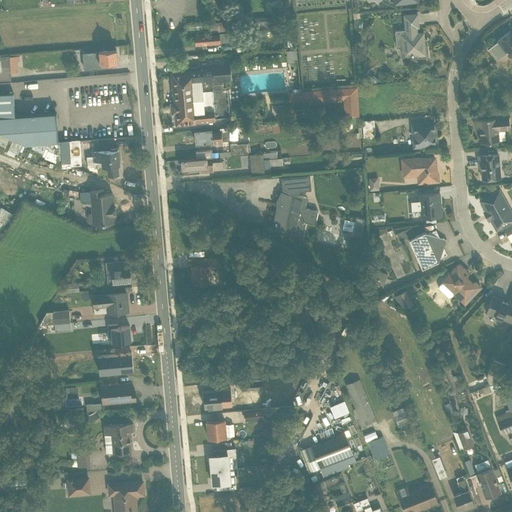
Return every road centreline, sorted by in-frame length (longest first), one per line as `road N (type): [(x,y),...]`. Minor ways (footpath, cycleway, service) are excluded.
road 1 (primary): [(180,511),(135,0)]
road 2 (residential): [(511,264),(485,251),(464,217),(452,98),(459,54)]
